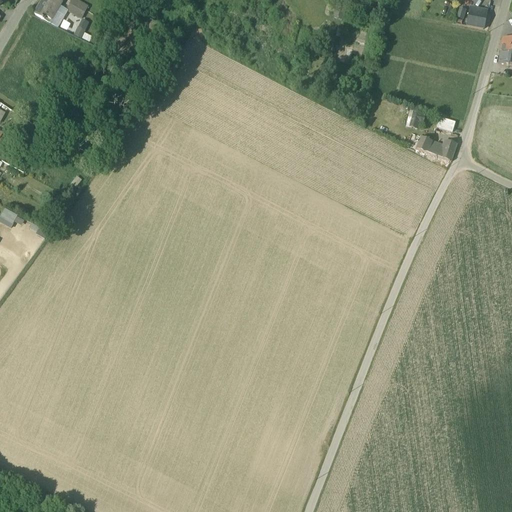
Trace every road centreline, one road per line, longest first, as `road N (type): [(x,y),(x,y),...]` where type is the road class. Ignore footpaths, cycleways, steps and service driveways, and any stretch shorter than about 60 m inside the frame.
road 1 (unclassified): [(309,511),(393,294),(459,159)]
road 2 (unclassified): [(459,159),(505,0)]
